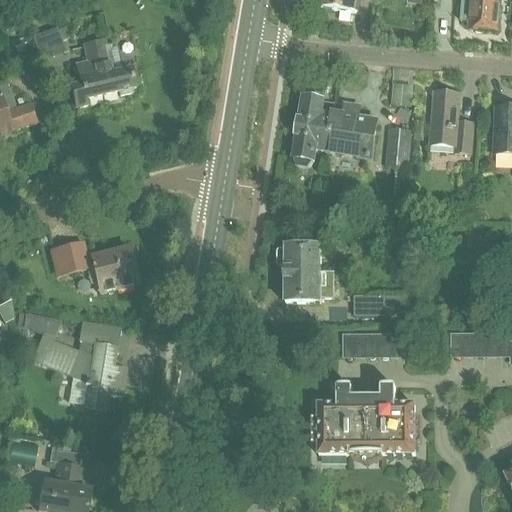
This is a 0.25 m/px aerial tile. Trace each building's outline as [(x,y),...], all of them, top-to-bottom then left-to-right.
[(320,0),(319,10),(356,16),(359,0),(320,0)] [(475,35),(481,35),(484,33),(497,34),(501,0),(499,0),(464,0),(462,22),(470,23),(470,31),(474,32),(475,35)] [(32,38),(42,63),(66,54),(57,29),(32,38)] [(13,46),(17,55),(26,52),(23,42),(13,46)] [(87,108),(86,101),(135,90),(131,71),(120,73),(114,44),(105,46),(105,42),(84,46),(88,65),(77,67),(81,86),(71,89),(76,110),(87,108)] [(0,130),(8,128),(11,135),(35,125),(29,107),(16,112),(7,86),(0,88),(0,130)] [(454,156),(473,158),(475,125),(459,124),(461,97),(434,95),(430,148),(454,149),(454,156)] [(297,169),(308,171),(312,165),(314,165),(316,153),(328,155),(327,153),(326,153),(332,117),(333,118),(333,116),(335,106),(324,104),(324,103),(304,99),(294,160),(297,169)] [(327,153),(328,155),(370,162),(376,123),(359,120),(360,110),(345,108),(343,117),(333,116),(333,118),(332,117),(326,153),(327,153)] [(511,110),(496,110),(494,156),(511,157),(511,110)] [(385,168),(409,171),(412,134),(389,131),(385,168)] [(394,226),(406,228),(409,204),(396,203),(394,226)] [(411,224),(423,225),(424,209),(412,209),(411,224)] [(309,229),(337,229),(337,211),(309,211),(309,229)] [(98,285),(100,295),(138,286),(129,250),(87,261),(83,245),(55,252),(61,278),(87,272),(90,287),(98,285)] [(286,306),(321,306),(321,302),(335,302),(335,274),(321,274),(322,250),(286,249),(287,254),(280,254),(279,255),(279,267),(280,269),(286,269),(286,306)] [(493,290),(493,309),(506,309),(506,291),(493,290)] [(354,299),(355,319),(418,319),(418,299),(354,299)] [(24,330),(44,338),(53,342),(60,322),(25,316),(19,315),(17,329),(24,330)] [(84,409),(106,413),(109,396),(121,398),(125,371),(113,369),(119,329),(82,323),(78,343),(95,346),(92,361),(52,345),(53,342),(44,338),(34,362),(85,382),(84,387),(87,389),(84,409)] [(10,336),(0,340),(0,354),(15,347),(10,336)] [(343,361),(403,362),(403,337),(343,337),(343,361)] [(510,360),(510,368),(511,367),(511,343),(510,344),(510,337),(451,337),(451,361),(510,360)] [(377,401),(377,458),(396,458),(396,408),(395,390),(382,389),(382,401),(377,401)] [(339,390),(339,408),(340,458),(358,458),(358,401),(353,401),(352,390),(339,390)] [(358,401),(358,458),(377,458),(377,401),(358,401)] [(320,458),(340,458),(339,408),(319,408),(320,447),(320,458)] [(396,408),(396,458),(415,458),(415,447),(415,408),(396,408)] [(12,443),(9,464),(33,468),(36,447),(12,443)] [(52,454),(50,464),(58,466),(55,487),(42,485),(37,511),(88,511),(91,493),(77,491),(83,458),(62,455),(62,456),(52,454)]
